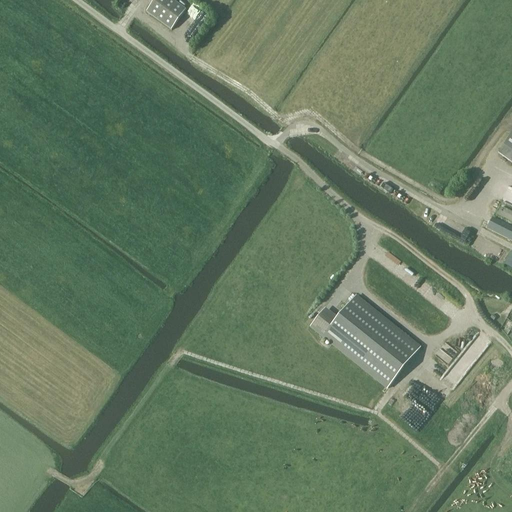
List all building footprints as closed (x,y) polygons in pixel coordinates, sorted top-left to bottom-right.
[(167,0),(155,0),(146,12),(171,30),(184,12),(167,0)] [(511,134),(499,153),(511,163),(511,134)] [(487,200),(487,197),(487,195),(486,192),(485,191),(483,188),(482,187),(479,185),(477,185),(474,184),(470,185),(467,186),(465,188),(464,189),(462,192),(461,195),(461,197),(461,199),(462,202),(463,204),(464,206),(466,208),(468,209),(473,210),(476,210),(478,210),(481,209),(483,207),(484,205),(486,202),(487,200)] [(487,229),(511,241),(511,212),(501,207),(497,215),(511,222),(511,228),(492,219),(487,229)] [(502,263),(508,252),(460,228),(455,239),(502,263)] [(382,263),(397,270),(399,264),(384,258),(382,263)] [(320,315),(311,327),(312,328),(388,389),(420,349),(355,297),(333,325),(320,315)]
